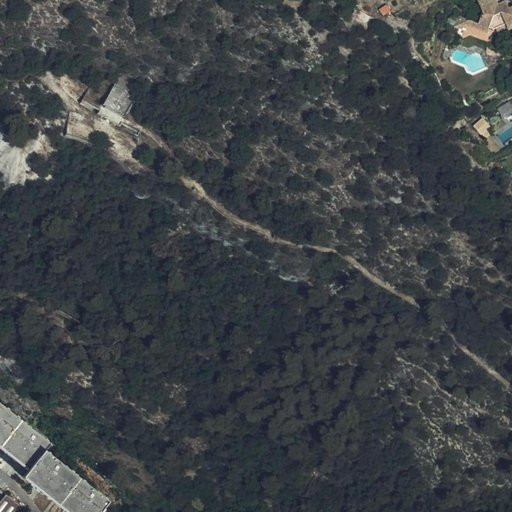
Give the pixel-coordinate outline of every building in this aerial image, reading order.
[(485,13),(480,26),(479,27),(491,32),(491,30),(496,32),(498,31),(508,27),(511,34),(511,33),(511,9),(510,11),(507,3),(500,7),(496,0),(481,0),(479,1),(485,13)] [(479,27),(480,26),(460,18),(456,30),(460,32),(469,28),(489,36),(491,32),(479,27)] [(502,38),(511,34),(508,27),(498,31),(502,38)] [(130,74),(121,75),(102,105),(125,120),(142,91),(142,82),(130,74)] [(474,125),(482,135),(492,127),(484,117),(474,125)] [(88,308),(67,295),(58,310),(79,322),(88,308)] [(49,443),(0,403),(0,447),(28,470),(22,476),(66,511),(99,511),(108,502),(44,450),(49,443)] [(17,511),(22,508),(6,494),(2,499),(0,497),(0,511),(17,511)]
